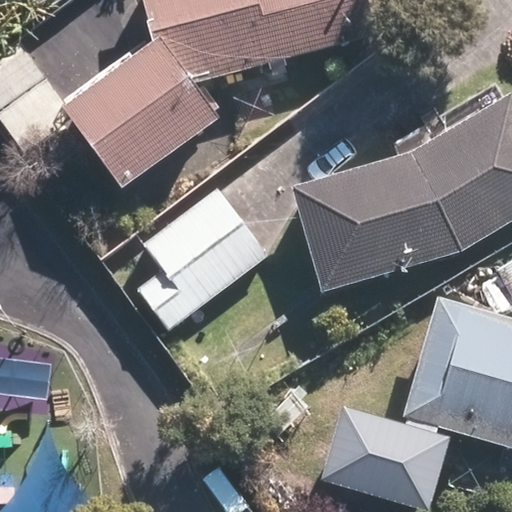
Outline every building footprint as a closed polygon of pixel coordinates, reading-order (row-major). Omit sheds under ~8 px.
[(36,0),(54,14),(65,0),(36,0)] [(377,0),(148,0),(156,44),(68,109),(129,193),(233,117),(204,77),(386,40),(377,0)] [(511,97),(416,153),(304,184),(305,186),(324,296),(467,255),(511,228),(511,97)] [(209,179),(140,235),(168,268),(143,288),(182,336),(275,260),(209,179)] [(511,319),(441,299),(406,417),(459,433),(511,448),(511,319)] [(458,439),(349,414),(334,478),(443,504),(458,439)]
